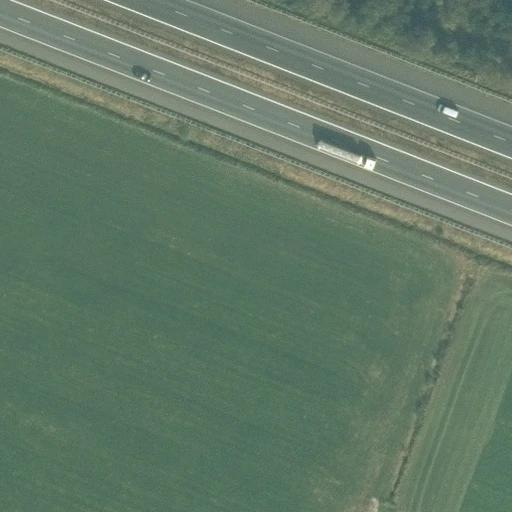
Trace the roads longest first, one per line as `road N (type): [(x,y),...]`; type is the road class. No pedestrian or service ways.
road 1 (motorway): [(0,9),(511,209)]
road 2 (motorway): [(511,140),(159,0)]
